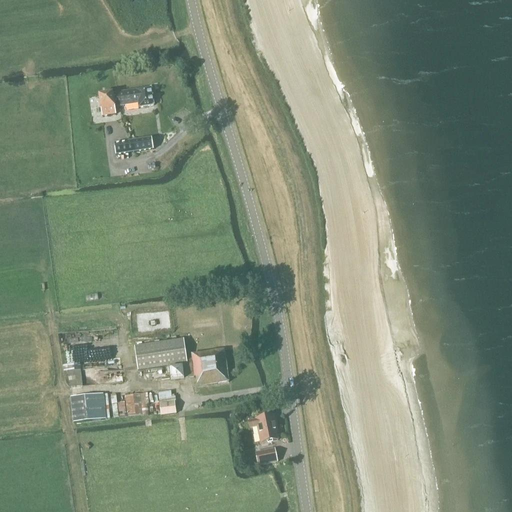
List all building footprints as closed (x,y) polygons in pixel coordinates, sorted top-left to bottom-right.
[(153,88),(119,92),(120,106),(139,103),(140,107),(155,105),(153,88)] [(120,106),(119,92),(100,95),(103,115),(117,114),(116,107),(120,106)] [(157,137),(138,140),(139,151),(158,148),(157,137)] [(138,140),(119,142),(120,153),(139,151),(138,140)] [(171,368),(189,365),(186,341),(136,349),(139,372),(171,368)] [(230,384),(226,351),(193,356),(194,364),(196,379),(198,379),(199,388),(230,384)] [(189,365),(171,368),(173,383),(196,379),(194,364),(189,365)] [(172,393),(160,394),(162,416),(177,414),(176,403),(177,403),(176,398),(172,398),(172,393)] [(275,419),(275,418),(257,421),(257,422),(250,424),(252,430),(259,429),(262,445),(279,441),(277,432),(279,431),(276,418),(275,419)] [(276,449),(258,453),(261,466),(280,462),(276,449)]
